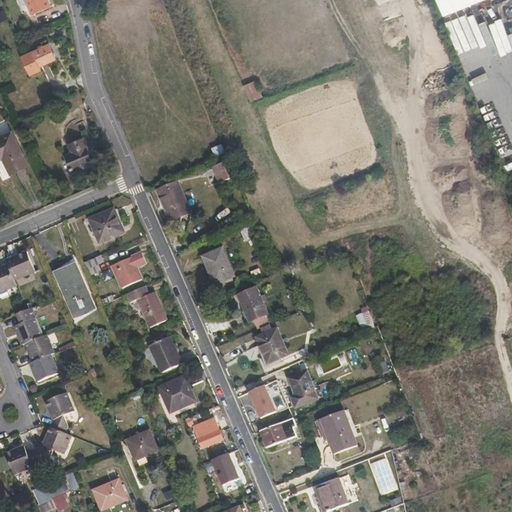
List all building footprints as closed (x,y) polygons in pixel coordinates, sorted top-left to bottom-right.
[(48,0),(25,0),(30,10),(32,16),(42,11),(51,7),(48,0)] [(437,0),(444,15),(483,0),(437,0)] [(50,44),(21,58),(30,76),(42,70),(40,67),(57,59),(50,44)] [(12,132),(0,138),(0,160),(3,158),(11,174),(29,166),(12,132)] [(72,153),(66,155),(72,171),(77,169),(93,163),(87,148),(88,148),(88,146),(85,138),(68,145),(72,153)] [(222,145),(212,149),(216,158),(226,153),(224,151),(222,145)] [(224,163),(213,167),(220,183),(230,179),(224,163)] [(179,182),(158,191),(170,221),(192,213),(179,182)] [(115,209),(91,220),(100,243),(124,233),(115,209)] [(246,241),(260,234),(255,220),(240,227),(239,228),(246,241)] [(223,248),(203,257),(215,285),(235,277),(223,248)] [(27,251),(7,260),(8,264),(15,281),(36,272),(27,251)] [(84,263),(90,276),(101,271),(99,264),(104,262),(101,255),(84,263)] [(133,257),(113,266),(123,289),(142,280),(133,257)] [(77,262),(54,272),(75,320),(98,310),(77,262)] [(0,293),(18,286),(15,281),(8,264),(0,267),(0,293)] [(146,286),(127,294),(131,303),(138,300),(150,328),(168,321),(155,292),(150,295),(146,286)] [(251,323),(254,321),(267,315),(269,315),(257,288),(239,295),(251,323)] [(291,296),(297,293),(294,288),(288,290),(290,296),(291,296)] [(291,296),(298,312),(304,310),(297,293),(291,296)] [(363,314),(372,310),(370,305),(361,309),(363,313),(363,314)] [(15,327),(22,346),(26,344),(44,337),(33,308),(28,311),(18,314),(22,324),(15,327)] [(377,323),(372,310),(363,314),(368,327),(377,323)] [(362,329),(368,327),(363,314),(363,313),(357,315),(361,327),(362,329)] [(267,315),(254,321),(258,330),(270,324),(267,315)] [(264,334),(257,337),(260,345),(257,346),(267,369),(283,362),(281,359),(290,355),(278,328),(273,330),(271,325),(261,329),(264,334)] [(52,355),(55,354),(48,335),(44,337),(26,344),(33,362),(41,359),(41,360),(52,355)] [(172,337),(150,346),(162,374),(183,364),(181,358),(172,337)] [(41,360),(30,364),(38,382),(60,373),(52,355),(41,360)] [(384,365),(381,366),(383,373),(386,372),(390,370),(389,368),(387,364),(384,365)] [(308,371),(289,379),(296,396),(292,397),(296,408),(319,399),(308,371)] [(186,376),(160,388),(171,413),(197,402),(186,376)] [(266,383),(248,390),(259,417),(276,410),(266,383)] [(53,421),(51,427),(67,433),(69,426),(65,416),(76,412),(68,393),(46,402),(53,421)] [(345,411),(321,419),(329,440),(335,455),(358,446),(345,411)] [(297,427),(294,419),(261,432),(267,449),(289,440),(298,437),(294,428),(297,427)] [(329,440),(321,419),(317,421),(325,442),(329,440)] [(198,439),(212,433),(208,421),(194,427),(198,439)] [(43,446),(37,448),(37,449),(43,464),(50,461),(55,451),(65,455),(73,436),(51,427),(43,446)] [(302,438),(297,427),(294,428),(298,437),(289,440),(290,443),(302,438)] [(150,430),(127,440),(136,461),(159,451),(150,430)] [(220,430),(212,433),(198,439),(202,449),(224,440),(220,430)] [(34,468),(43,464),(37,449),(27,452),(25,446),(6,453),(15,476),(34,468)] [(371,464),(382,495),(398,488),(387,459),(371,464)] [(51,482),(47,484),(48,484),(50,491),(67,483),(64,477),(51,482)] [(340,479),(315,488),(324,511),(327,511),(350,504),(340,479)] [(119,480),(94,491),(102,510),(128,500),(119,480)] [(67,483),(50,491),(53,497),(70,490),(67,483)] [(40,505),(54,499),(50,491),(48,484),(33,491),(40,505)] [(251,487),(245,490),(247,496),(254,493),(251,487)] [(91,492),(84,494),(89,507),(96,504),(91,492)]
